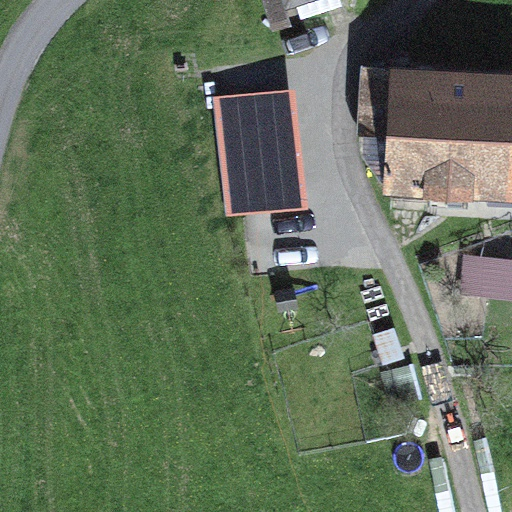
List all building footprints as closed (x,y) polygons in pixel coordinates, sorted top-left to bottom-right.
[(265,0),(278,29),(297,21),(287,0),(265,0)] [(295,0),(302,20),(342,8),(339,0),(295,0)] [(480,73),(370,72),(369,128),(398,129),(397,180),(511,180),(511,92),(480,92),(480,73)] [(302,203),(290,94),(220,102),(232,210),(302,203)] [(490,291),(511,291),(511,261),(491,261),(490,291)]
